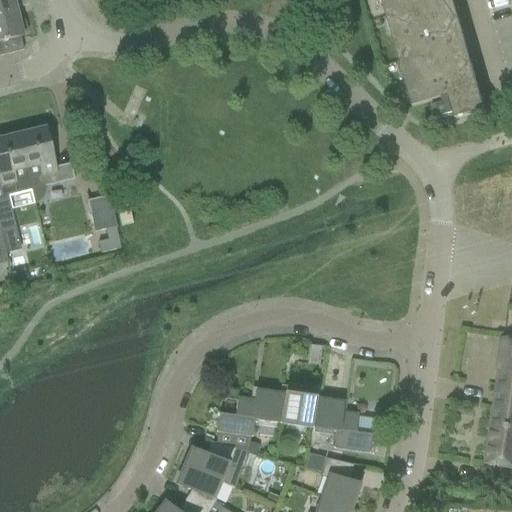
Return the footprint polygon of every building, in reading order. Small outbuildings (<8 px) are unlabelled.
[(0,0),(0,15),(15,12),(12,0),(0,0)] [(379,0),(410,109),(428,104),(433,122),(452,116),(453,121),(483,113),(451,0),(379,0)] [(18,22),(15,12),(0,15),(0,42),(22,38),(22,37),(26,34),(24,22),(18,22)] [(45,130),(17,137),(30,189),(44,186),(44,188),(73,181),(70,165),(54,169),(45,130)] [(0,181),(2,191),(0,191),(0,235),(0,236),(15,232),(8,201),(7,197),(16,195),(30,192),(17,137),(0,140),(0,181)] [(87,204),(94,235),(117,230),(110,204),(106,199),(87,204)] [(122,208),(116,210),(120,228),(127,226),(132,226),(127,207),(126,207),(122,208)] [(492,409),(484,465),(511,468),(511,341),(504,340),(502,340),(502,342),(492,409)] [(304,429),(308,429),(312,402),(317,403),(317,402),(319,393),(280,387),(279,397),(278,397),(284,398),(280,425),(285,426),(284,431),(303,433),(304,429)] [(276,425),(280,425),(284,398),(278,397),(279,397),(251,393),(250,403),(236,401),(234,418),(218,415),(215,432),(235,435),(251,437),(253,422),(257,422),(256,427),(275,430),(276,425)] [(312,402),(308,429),(313,430),(312,435),(331,437),(331,432),(335,433),(333,448),(369,453),(373,420),(357,418),(344,416),(345,406),(317,402),(317,403),(312,402)] [(191,452),(183,469),(221,485),(233,490),(240,471),(228,466),(229,463),(232,450),(209,444),(206,454),(205,458),(191,452)] [(328,479),(321,498),(352,509),(359,488),(348,484),(352,467),(325,460),(321,477),(328,479)] [(220,485),(183,469),(176,486),(190,492),(188,495),(183,504),(197,511),(208,511),(215,501),(214,501),(218,492),(220,485)] [(351,511),(352,509),(321,498),(316,511),(351,511)]
